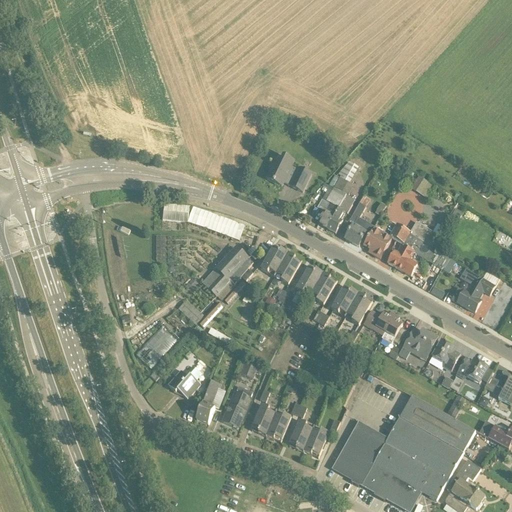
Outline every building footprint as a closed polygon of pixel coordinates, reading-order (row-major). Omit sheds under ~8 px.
[(295,169),(298,163),(286,157),(283,164),(275,160),(270,171),(272,172),(267,181),(282,188),(284,184),(291,188),(306,195),(315,176),(301,169),(300,171),(295,169)] [(410,182),(414,175),(408,172),(404,179),(410,182)] [(429,185),(418,178),(416,181),(417,182),(411,191),(422,197),(429,185)] [(327,230),(346,197),(332,188),(320,211),(326,214),(319,225),(327,230)] [(342,222),(346,214),(348,216),(356,202),(346,197),(327,230),(336,235),(343,223),(342,222)] [(363,198),(359,205),(366,209),(371,202),(363,198)] [(244,225),(166,202),(161,218),(240,241),(244,225)] [(366,209),(359,205),(350,220),(357,224),(347,241),(360,249),(367,237),(369,238),(374,229),(360,221),(366,209)] [(456,210),(452,218),(459,222),(463,214),(456,210)] [(411,235),(397,227),(391,236),(403,244),(405,245),(411,235)] [(372,256),(380,260),(392,240),(374,229),(369,238),(364,246),(374,252),(372,256)] [(415,238),(412,236),(411,235),(405,245),(403,244),(402,246),(408,250),(415,238)] [(443,271),(450,259),(415,238),(408,250),(397,270),(414,280),(417,275),(416,274),(420,267),(411,262),(415,254),(443,271)] [(408,250),(402,246),(400,246),(396,253),(395,252),(388,265),(397,270),(408,250)] [(243,280),(250,272),(256,265),(238,248),(203,286),(221,303),(223,301),(241,281),(243,280)] [(274,250),(262,271),(275,279),(289,256),(282,252),(281,254),(274,250)] [(251,258),(256,262),(262,255),(258,251),(257,252),(251,258)] [(289,256),(275,279),(289,287),(302,266),(295,262),(297,260),(289,256)] [(451,262),(444,273),(451,276),(457,265),(451,262)] [(297,292),(311,300),(324,276),(317,272),(316,274),(309,270),(297,292)] [(466,310),(478,290),(483,280),(468,271),(462,281),(470,286),(467,293),(464,291),(463,293),(458,290),(452,301),(466,310)] [(253,275),(250,272),(243,280),(246,283),(253,275)] [(324,276),(311,300),(324,307),(337,286),(331,283),(332,280),(324,276)] [(490,297),(496,288),(483,280),(478,290),(466,310),(475,315),(483,302),(481,301),(485,294),(490,297)] [(242,282),(224,302),(229,306),(247,287),(242,282)] [(332,312),(333,312),(345,320),(359,296),(352,292),(351,294),(345,291),(332,312)] [(284,293),(279,302),(284,305),(289,296),(284,293)] [(289,296),(284,305),(279,314),(294,322),(300,311),(291,306),(295,299),(289,296)] [(359,296),(345,320),(360,328),(372,306),(366,303),(367,301),(359,296)] [(276,303),(269,298),(265,305),(273,309),(276,303)] [(188,302),(179,311),(196,328),(205,318),(188,302)] [(204,330),(224,309),(219,304),(199,325),(204,330)] [(314,322),(319,325),(324,316),(319,313),(314,322)] [(364,327),(384,337),(395,317),(391,315),(389,319),(384,316),(382,319),(372,313),(364,327)] [(324,316),(319,325),(324,328),(330,319),(324,316)] [(395,317),(384,337),(382,341),(392,347),(393,344),(399,347),(404,337),(399,334),(403,327),(398,324),(400,320),(395,317)] [(151,372),(180,341),(164,326),(135,357),(151,372)] [(416,329),(403,350),(426,363),(438,342),(416,329)] [(348,342),(354,345),(359,336),(353,333),(348,342)] [(344,348),(350,351),(354,345),(348,342),(344,348)] [(442,344),(433,359),(446,366),(444,370),(451,374),(461,358),(454,354),(455,351),(442,344)] [(395,349),(390,358),(396,362),(401,352),(395,349)] [(466,361),(457,377),(464,381),(466,378),(479,386),(488,371),(475,363),(473,365),(466,361)] [(260,370),(248,364),(242,377),(255,382),(260,370)] [(178,393),(188,401),(201,386),(197,382),(203,376),(195,369),(187,377),(182,373),(169,388),(176,394),(178,393)] [(154,375),(151,379),(156,384),(160,380),(154,375)] [(485,390),(493,394),(499,383),(491,378),(485,390)] [(511,380),(511,379),(503,393),(499,402),(511,408),(511,380)] [(449,391),(453,384),(448,381),(444,388),(449,391)] [(209,426),(216,409),(221,411),(227,394),(221,391),(222,387),(211,383),(197,421),(209,426)] [(292,385),(289,392),(295,395),(298,388),(292,385)] [(264,392),(260,402),(266,405),(270,395),(264,392)] [(251,401),(236,395),(224,424),(232,427),(233,424),(240,427),(251,401)] [(456,421),(466,402),(458,397),(448,416),(456,421)] [(436,503),(475,434),(414,400),(390,442),(362,426),(336,471),(408,511),(412,511),(422,494),(436,503)] [(296,405),(292,415),(298,417),(302,408),(296,405)] [(259,435),(267,439),(278,413),(263,407),(254,430),(260,433),(259,435)] [(304,420),(307,410),(302,408),(298,417),(304,420)] [(283,443),(292,420),(278,413),(267,439),(275,442),(276,440),(283,443)] [(331,431),(336,434),(341,424),(335,422),(331,431)] [(305,454),(315,429),(301,423),(291,446),(298,449),(297,451),(305,454)] [(313,456),(320,458),(330,435),(315,429),(305,454),(313,458),(313,456)] [(489,440),(509,451),(511,446),(511,430),(509,436),(495,429),(489,440)] [(483,467),(487,460),(482,457),(478,463),(483,467)] [(449,507),(456,511),(469,511),(472,509),(476,511),(486,499),(462,483),(465,478),(473,484),(482,472),(470,464),(449,493),(453,496),(449,503),(449,507)]
